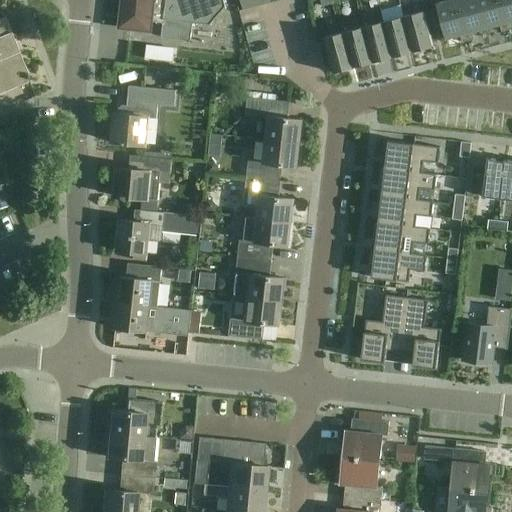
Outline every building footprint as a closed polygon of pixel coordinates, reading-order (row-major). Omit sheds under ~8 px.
[(121,0),(119,27),(149,31),(150,22),(161,23),(160,37),(189,41),(191,22),(211,25),(225,7),(223,0),(121,0)] [(240,0),(244,10),(270,3),(269,0),(240,0)] [(376,0),(372,0),(369,1),(371,8),(378,6),(376,0)] [(462,44),(469,42),(457,0),(452,0),(437,4),(446,39),(460,36),(462,44)] [(472,33),(486,29),(478,0),(457,0),(469,42),(474,41),(472,33)] [(502,33),(508,31),(499,0),(478,0),(486,29),(500,25),(502,33)] [(511,25),(511,22),(511,0),(499,0),(508,31),(511,30),(511,25)] [(403,18),(412,53),(432,47),(423,12),(403,18)] [(392,58),(412,53),(403,18),(383,23),(392,58)] [(5,87),(27,78),(3,19),(0,20),(0,92),(6,90),(5,87)] [(373,63),(392,58),(383,23),(364,28),(373,63)] [(354,68),(373,63),(364,28),(344,33),(354,68)] [(333,73),(354,68),(344,33),(324,38),(333,73)] [(146,46),(144,59),(158,60),(159,47),(146,46)] [(256,46),(256,56),(277,56),(277,46),(256,46)] [(174,108),(176,92),(129,87),(126,108),(123,108),(119,109),(119,115),(114,114),(111,141),(145,145),(148,118),(156,119),(157,106),(174,108)] [(265,141),(300,144),(302,121),(287,119),(289,103),(247,98),(245,114),(268,117),(265,141)] [(210,135),(208,155),(219,156),(221,136),(210,135)] [(385,159),(384,167),(423,172),(424,160),(438,162),(440,147),(388,140),(386,159),(385,159)] [(297,167),(300,144),(265,141),(263,163),(248,161),(246,178),(280,182),(282,166),(297,167)] [(461,141),(459,156),(470,158),(471,143),(461,141)] [(169,185),(172,159),(142,156),(141,171),(117,168),(114,196),(141,199),(141,210),(157,212),(158,201),(157,201),(159,184),(169,185)] [(487,157),(482,196),(499,198),(503,161),(487,157)] [(503,161),(499,198),(511,199),(511,160),(504,159),(503,161)] [(207,162),(206,172),(218,174),(218,168),(213,162),(207,162)] [(382,186),(381,194),(419,198),(421,187),(435,189),(437,174),(423,172),(384,167),(384,169),(385,169),(382,186)] [(279,198),(280,182),(246,178),(243,206),(258,207),(256,218),(246,217),(246,218),(291,223),(294,200),(279,198)] [(379,213),(378,221),(416,225),(417,214),(432,216),(433,201),(419,199),(419,198),(381,194),(381,196),(379,213)] [(455,194),(453,207),(464,208),(464,204),(465,195),(455,194)] [(206,200),(205,210),(215,212),(216,206),(211,200),(206,200)] [(453,207),(452,219),(462,220),(464,208),(453,207)] [(120,221),(117,251),(134,253),(133,260),(146,261),(148,241),(148,240),(161,242),(163,230),(194,233),(196,216),(157,212),(141,210),(140,223),(139,223),(134,223),(120,221)] [(234,214),(233,232),(242,233),(243,215),(234,214)] [(288,246),(291,223),(246,218),(243,241),(239,240),(237,257),(272,261),(273,244),(288,246)] [(488,219),(487,230),(497,231),(498,220),(488,219)] [(498,220),(497,231),(507,232),(508,222),(498,220)] [(375,240),(374,248),(412,253),(414,241),(428,243),(430,228),(416,226),(416,225),(378,221),(377,223),(378,223),(376,240),(375,240)] [(200,240),(199,250),(210,252),(211,241),(200,240)] [(372,267),(371,277),(409,282),(410,269),(425,271),(427,255),(412,253),(374,248),(374,250),(375,250),(372,267)] [(447,256),(447,261),(457,262),(457,257),(458,249),(448,248),(447,256)] [(270,276),(272,261),(237,257),(233,297),(247,298),(247,299),(282,303),(285,278),(270,276)] [(447,261),(445,273),(455,274),(457,262),(447,261)] [(157,307),(160,282),(162,267),(128,263),(126,277),(121,276),(118,303),(157,307)] [(511,269),(499,268),(497,283),(511,284),(511,269)] [(200,272),(198,288),(214,289),(216,274),(200,272)] [(366,319),(361,359),(384,362),(385,361),(386,349),(400,351),(407,297),(386,294),(382,321),(366,319)] [(407,297),(400,351),(414,352),(412,364),(412,365),(436,368),(441,328),(424,326),(428,299),(407,297)] [(279,325),(282,303),(247,299),(245,321),(230,319),(228,336),(263,340),(264,324),(279,325)] [(118,303),(115,330),(155,333),(168,335),(188,337),(189,333),(189,327),(191,311),(171,309),(157,307),(118,303)] [(493,347),(507,349),(511,309),(489,306),(486,326),(468,323),(463,360),(491,363),(493,347)] [(110,410),(108,434),(157,439),(158,437),(155,437),(156,426),(160,426),(162,402),(130,399),(129,405),(124,405),(124,411),(110,410)] [(343,458),(379,462),(382,435),(388,436),(390,423),(354,420),(352,432),(340,431),(339,441),(345,442),(343,458)] [(179,432),(178,439),(192,440),(193,427),(185,427),(179,432)] [(156,461),(157,439),(108,434),(106,457),(121,458),(120,475),(154,478),(156,461)] [(209,461),(211,438),(198,437),(196,460),(209,461)] [(221,462),(223,439),(211,438),(209,461),(221,462)] [(237,464),(239,441),(223,439),(221,462),(229,463),(237,464)] [(250,465),(252,442),(239,441),(237,464),(250,465)] [(250,465),(263,466),(265,443),(252,442),(250,465)] [(398,443),(396,459),(414,461),(416,445),(398,443)] [(484,464),(485,452),(426,446),(425,460),(453,462),(451,488),(488,492),(490,475),(495,476),(496,465),(484,464)] [(377,487),(379,462),(343,458),(342,474),(336,474),(334,484),(347,485),(346,498),(382,502),(383,488),(377,487)] [(229,463),(227,488),(264,491),(266,466),(263,466),(250,465),(237,464),(229,463)] [(153,493),(154,478),(120,475),(118,490),(104,489),(101,511),(135,511),(138,492),(153,493)] [(231,511),(261,511),(264,491),(227,488),(203,485),(202,495),(215,496),(215,497),(226,498),(225,511),(231,511)] [(486,508),(488,492),(451,488),(449,511),(492,511),(493,509),(486,508)] [(174,492),(173,504),(183,505),(184,493),(174,492)] [(380,511),(382,502),(346,498),(345,509),(332,508),(331,511),(380,511)]
